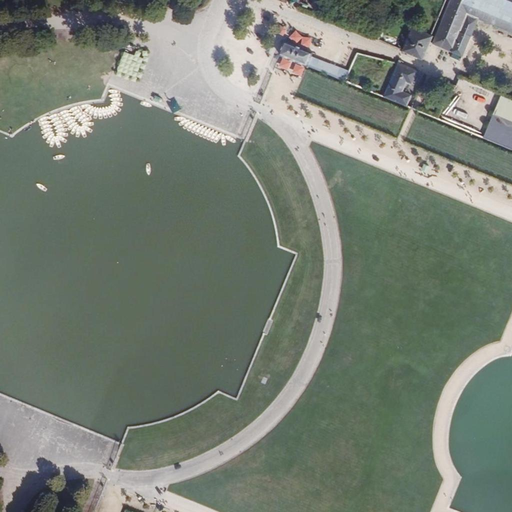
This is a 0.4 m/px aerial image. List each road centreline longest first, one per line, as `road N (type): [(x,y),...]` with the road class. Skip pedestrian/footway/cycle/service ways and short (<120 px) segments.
road 1 (track): [(206,53),(222,86),(271,114),(296,145),(319,195),(331,275),(311,359),(251,435),(191,467),(125,482),(108,474),(27,480)]
road 2 (track): [(206,53),(159,27),(97,20),(0,30)]
